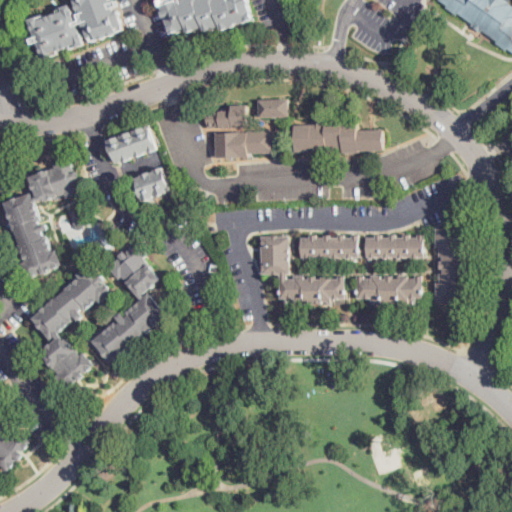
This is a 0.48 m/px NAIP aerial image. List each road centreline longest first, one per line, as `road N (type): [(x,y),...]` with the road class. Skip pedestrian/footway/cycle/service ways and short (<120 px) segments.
road 1 (residential): [(511,409),(470,373),(393,346),(286,341),(207,349),(175,363),(45,492),(11,511),(7,120),(90,112),(227,68),(273,62),(353,70),(400,88),(479,160),(508,229),(503,316),(470,373)]
road 2 (residential): [(223,346),(197,262),(165,225),(116,194),(90,112)]
road 3 (residential): [(87,450),(0,353)]
